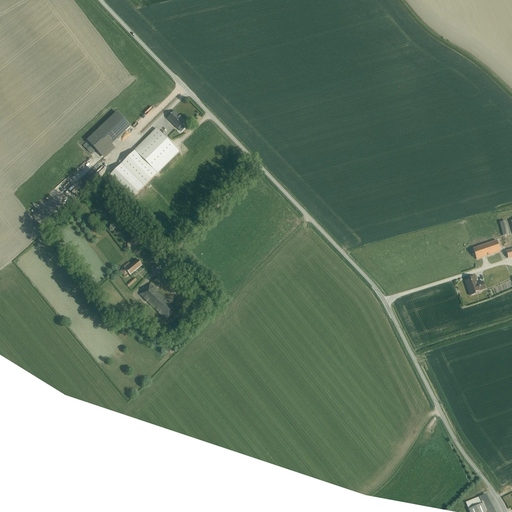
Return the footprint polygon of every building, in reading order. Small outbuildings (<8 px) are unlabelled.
[(165,100),(167,102),(173,93),(171,92),(165,100)] [(150,108),(143,115),(150,122),(156,115),(150,108)] [(174,111),(167,118),(178,130),(185,122),(181,118),(179,116),(174,111)] [(117,112),(87,140),(105,159),(116,149),(112,145),(131,127),(117,112)] [(179,152),(156,129),(134,150),(135,151),(106,180),(104,178),(101,181),(106,186),(112,180),(132,199),(179,152)] [(125,243),(130,248),(139,241),(138,239),(137,240),(133,236),(125,243)] [(500,251),(497,243),(476,250),(479,258),(500,251)] [(124,268),(120,271),(124,276),(129,273),(130,275),(142,265),(138,260),(131,265),(129,262),(124,267),(124,268)] [(475,276),(468,279),(473,295),(487,290),(486,284),(479,287),(475,276)] [(134,278),(126,285),(129,287),(137,280),(134,278)] [(150,284),(139,295),(167,321),(178,310),(150,284)] [(467,501),(471,511),(494,511),(488,494),(467,501)]
